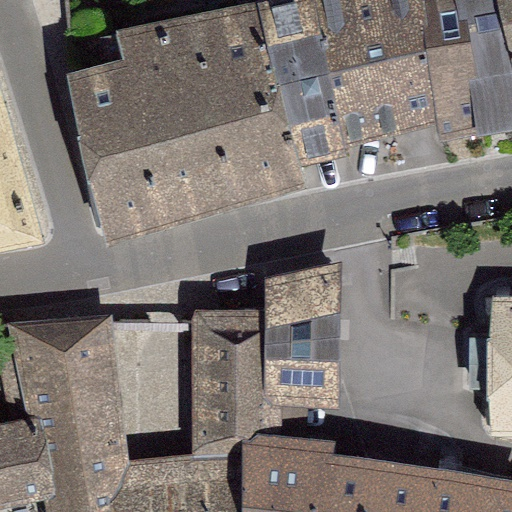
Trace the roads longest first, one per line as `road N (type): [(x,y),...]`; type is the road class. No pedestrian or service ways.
road 1 (residential): [(511,184),(83,271)]
road 2 (residential): [(7,0),(83,271)]
